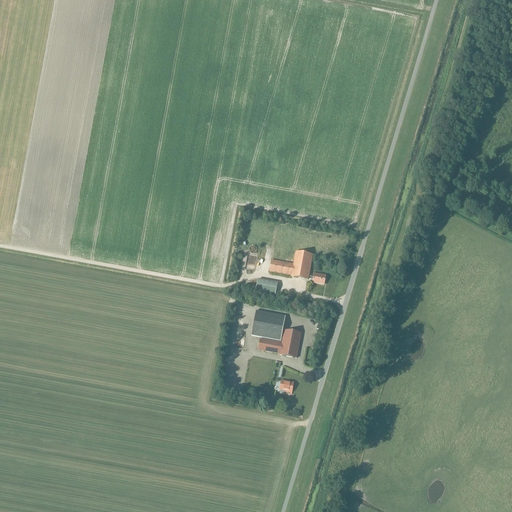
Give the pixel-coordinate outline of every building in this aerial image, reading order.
[(308,279),(309,276),(312,255),(296,252),(293,265),(272,260),(269,272),(291,276),(291,277),(308,280),(308,279)] [(256,258),(248,256),(246,268),(254,269),(256,258)] [(314,274),(314,277),(309,276),(308,279),(313,280),(312,283),(324,285),(326,276),(314,274)] [(275,295),(277,283),(258,279),(256,291),(275,295)] [(256,311),(251,336),(281,341),(285,317),(256,311)] [(234,346),(241,347),(244,332),(237,331),(234,346)] [(296,359),(301,334),(284,331),(282,343),(260,339),(258,350),(280,354),(280,355),(296,359)] [(292,392),(293,383),(281,381),(280,390),(292,392)]
